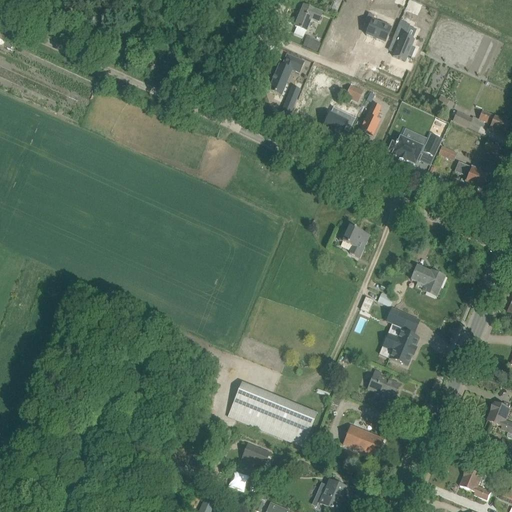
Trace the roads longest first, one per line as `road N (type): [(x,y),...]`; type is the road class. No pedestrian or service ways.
road 1 (unclassified): [(503,249),(229,124)]
road 2 (unclassified): [(229,124),(0,19)]
road 3 (secondary): [(399,511),(480,318)]
road 4 (unclassified): [(280,0),(229,124)]
